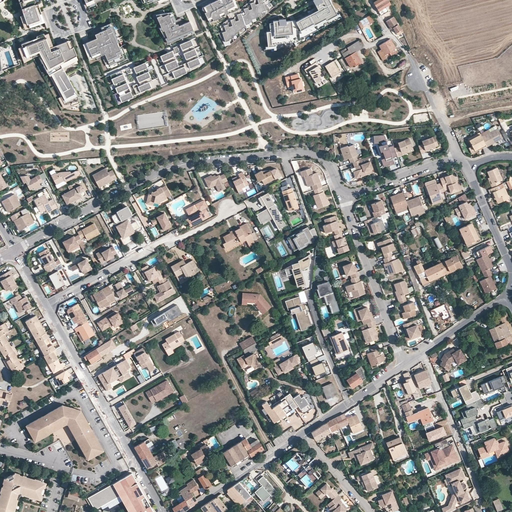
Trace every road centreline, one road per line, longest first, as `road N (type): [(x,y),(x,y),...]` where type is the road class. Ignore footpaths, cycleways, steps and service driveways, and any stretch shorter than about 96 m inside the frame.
road 1 (residential): [(16,250),(174,169),(310,151),(326,160),(344,192)]
road 2 (residential): [(228,207),(223,217),(44,305)]
road 3 (residential): [(344,192),(403,364)]
road 4 (residential): [(44,305),(120,432)]
road 5 (residential): [(189,511),(302,432)]
road 6 (residential): [(403,364),(506,294)]
road 7 (residential): [(344,192),(460,156)]
